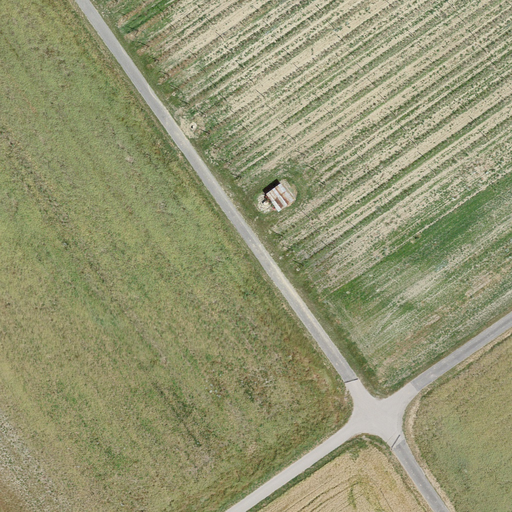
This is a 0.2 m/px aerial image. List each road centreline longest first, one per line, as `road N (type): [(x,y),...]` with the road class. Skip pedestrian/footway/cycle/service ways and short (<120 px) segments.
road 1 (track): [(89,0),(450,511)]
road 2 (track): [(511,325),(246,511)]
